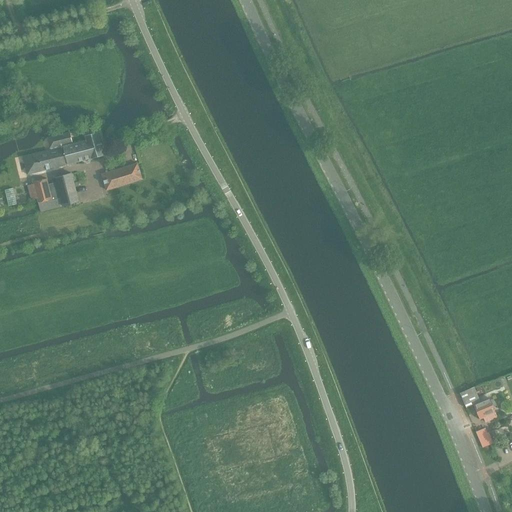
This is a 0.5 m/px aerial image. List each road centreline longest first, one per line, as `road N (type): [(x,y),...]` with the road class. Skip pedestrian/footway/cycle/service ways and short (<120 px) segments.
road 1 (tertiary): [(485,511),(407,328),(245,0)]
road 2 (unclassified): [(351,511),(346,464),(288,311),(129,0)]
